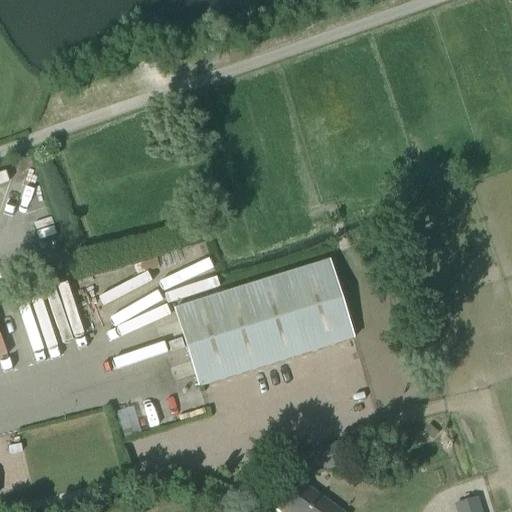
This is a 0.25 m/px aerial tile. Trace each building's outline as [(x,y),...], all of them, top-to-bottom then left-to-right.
[(199,387),(353,339),(329,262),(174,310),(199,387)] [(125,438),(142,432),(133,406),(117,411),(125,438)] [(428,425),(422,431),(432,440),(437,433),(428,425)] [(324,470),(352,462),(347,441),(318,449),(324,470)] [(338,511),(333,508),(293,478),(273,506),(280,511),(338,511)] [(482,511),(478,498),(470,500),(454,505),(456,511),(482,511)]
